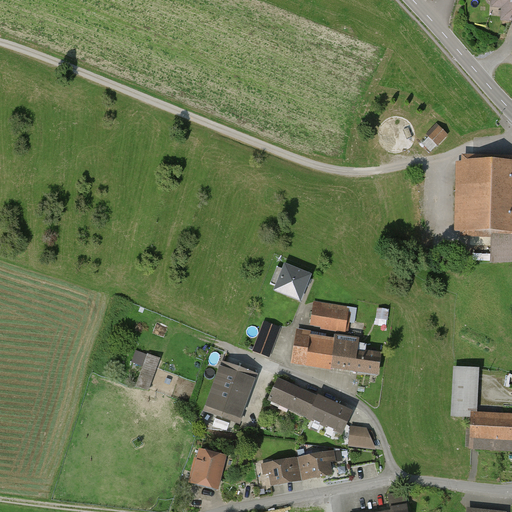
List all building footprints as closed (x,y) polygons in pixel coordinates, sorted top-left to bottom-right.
[(511,0),(504,0),(503,19),(511,20),(511,0)] [(447,135),(437,125),(427,135),(438,145),(447,135)] [(511,179),(511,164),(472,164),(470,230),(493,230),(492,261),(511,259),(511,209),(511,210),(511,179)] [(300,299),(310,275),(286,265),(276,289),(300,299)] [(316,303),(313,325),(345,329),(346,322),(354,323),(356,309),(316,303)] [(388,310),(378,309),(377,318),(387,319),(388,310)] [(269,357),(279,329),(265,323),(255,351),(269,357)] [(309,338),(306,363),(351,370),(355,344),(347,343),(348,339),(335,336),(334,341),(309,338)] [(366,346),(355,344),(351,370),(377,374),(380,355),(365,353),(366,346)] [(158,359),(149,356),(138,386),(148,390),(158,359)] [(239,424),(257,376),(223,363),(205,411),(239,424)] [(473,415),(476,372),(456,371),(453,416),(473,417),(473,415)] [(278,381),(269,400),(309,418),(318,399),(278,381)] [(350,413),(318,399),(309,418),(341,433),(350,413)] [(473,417),(471,448),(476,448),(511,449),(511,417),(473,415),(473,417)] [(367,430),(351,428),(349,445),(372,447),(366,434),(367,430)] [(217,489),(225,457),(201,451),(198,461),(196,460),(190,482),(217,489)] [(327,455),(306,458),(309,478),(331,474),(327,455)] [(269,465),(273,485),(295,481),(291,461),(269,465)] [(391,511),(388,511),(407,511),(405,493),(389,496),(391,511)]
